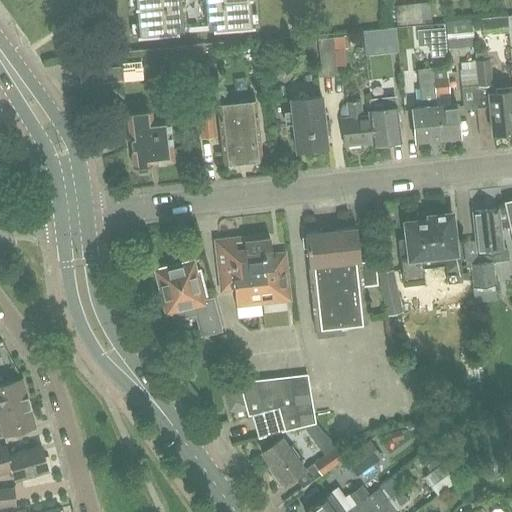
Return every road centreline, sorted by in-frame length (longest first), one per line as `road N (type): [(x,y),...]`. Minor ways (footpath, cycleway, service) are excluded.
road 1 (residential): [(73,218),(511,168)]
road 2 (tertiary): [(233,511),(143,387),(76,254),(73,218)]
road 3 (residential): [(90,511),(50,378),(0,303)]
road 4 (tertiary): [(73,218),(60,148),(0,56)]
